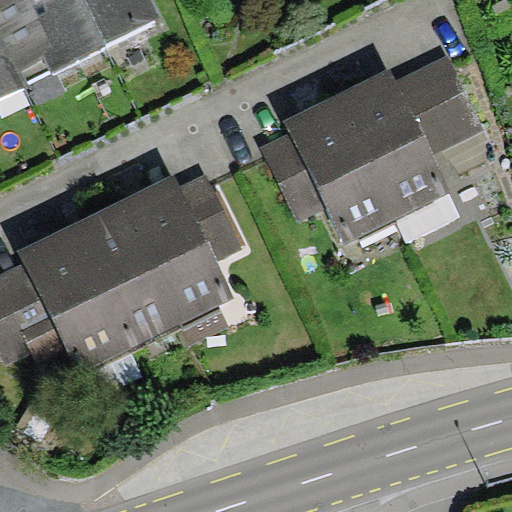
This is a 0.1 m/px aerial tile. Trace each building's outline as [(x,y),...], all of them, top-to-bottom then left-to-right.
[(107,46),(105,42),(84,0),(0,0),(0,25),(27,81),(51,70),(53,73),(107,46)] [(149,0),(84,0),(105,42),(158,16),(149,0)] [(0,98),(29,85),(27,81),(0,25),(0,98)] [(447,56),(393,81),(431,157),(484,129),(447,56)] [(393,81),(388,70),(332,97),(393,220),(449,193),(431,157),(393,81)] [(345,245),(393,220),(332,97),(284,121),(290,133),(326,208),(345,245)] [(326,208),(290,133),(262,146),(299,220),(326,208)] [(207,174),(178,189),(215,262),(244,247),(207,174)] [(120,203),(181,324),(233,298),(215,262),(178,189),(171,177),(120,203)] [(181,324),(120,203),(70,225),(130,348),(181,324)] [(77,374),(130,348),(70,225),(17,251),(23,263),(67,352),(77,374)] [(40,365),(67,352),(23,263),(0,274),(0,352),(6,365),(33,352),(40,365)]
